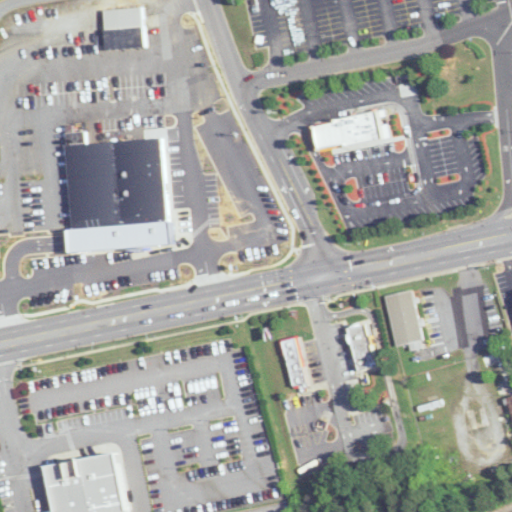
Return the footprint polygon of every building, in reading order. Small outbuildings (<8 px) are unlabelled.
[(146,51),(106,53),(104,14),(144,11),(146,51)] [(399,85),(403,97),(417,93),(414,81),(399,85)] [(391,144),(320,156),(315,126),(385,114),(391,144)] [(165,140),(67,146),(72,248),(170,243),(165,140)] [(259,217),(249,180),(220,188),(229,225),(259,217)] [(413,292),(386,299),(398,349),(425,343),(413,292)] [(370,326),(352,331),(363,373),(382,368),(370,326)] [(299,340),(285,344),(297,389),(311,385),(299,340)] [(511,392),(511,363),(511,360),(505,361),(502,351),(482,356),(484,367),(497,364),(501,383),(494,384),(497,396),(511,392)] [(133,511),(123,456),(57,469),(65,511),(133,511)]
